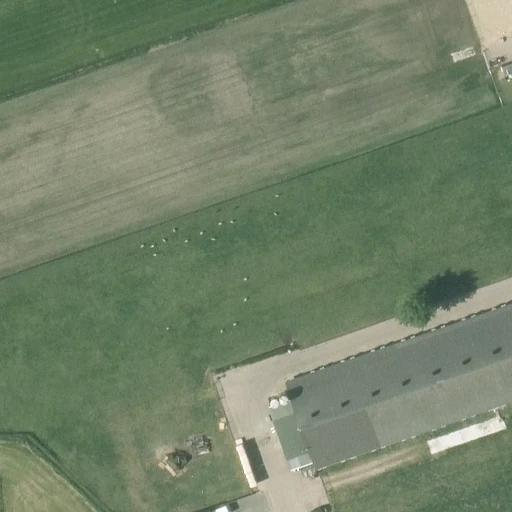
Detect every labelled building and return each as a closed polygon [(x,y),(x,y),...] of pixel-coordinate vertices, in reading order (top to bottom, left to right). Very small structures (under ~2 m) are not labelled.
[(420,6),(442,0),(290,0),(315,84),(433,50),(420,6)] [(237,28),(242,55),(271,50),(278,90),(292,88),(284,43),(272,45),(268,22),(237,28)] [(264,49),(243,56),(258,101),(278,95),(264,49)] [(511,302),(286,381),(316,468),(511,400),(511,302)] [(304,483),(309,499),(321,495),(316,479),(304,483)] [(263,511),(257,483),(167,505),(168,511),(263,511)]
